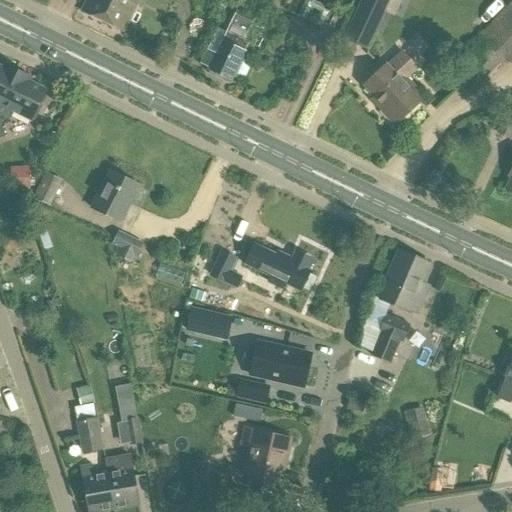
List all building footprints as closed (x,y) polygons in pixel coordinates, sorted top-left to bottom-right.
[(137,0),(86,0),(81,11),(122,31),(137,0)] [(207,49),(200,64),(208,68),(207,69),(209,70),(208,74),(222,81),(223,77),(232,81),(239,65),(242,67),(247,56),(243,54),(248,44),(243,41),(260,7),(243,0),(240,0),(230,22),(225,33),(217,28),(207,49)] [(362,0),(355,18),(377,29),(385,12),(390,0),(362,0)] [(473,90),(511,48),(511,1),(450,68),(473,90)] [(387,65),(364,87),(381,104),(378,107),(395,126),(425,98),(408,79),(418,69),(403,53),(388,66),(387,65)] [(0,120),(0,106),(17,72),(5,66),(3,69),(0,67),(0,120),(0,121),(0,120)] [(0,139),(5,137),(0,122),(0,121),(9,119),(13,111),(31,120),(32,117),(35,119),(42,106),(39,104),(46,91),(28,82),(30,79),(17,72),(0,106),(0,120),(0,121),(0,120),(0,139)] [(511,107),(509,107),(497,135),(509,140),(511,133),(511,107)] [(8,167),(10,192),(29,191),(28,166),(8,167)] [(138,186),(110,171),(92,207),(120,222),(138,186)] [(45,173),(33,198),(33,199),(51,207),(62,181),(45,173)] [(142,243),(118,231),(112,244),(118,246),(114,254),(131,262),(134,255),(136,256),(142,243)] [(276,256),(254,245),(245,265),(300,291),(309,272),(307,270),(312,260),(295,252),(292,259),(278,252),(276,256)] [(399,251),(378,299),(405,311),(410,313),(430,264),(399,251)] [(235,258),(222,252),(209,280),(220,285),(221,281),(223,282),(224,281),(236,287),(241,278),(229,272),(235,258)] [(187,328),(225,338),(230,317),(192,307),(187,328)] [(380,333),(375,345),(370,355),(391,364),(400,342),(402,343),(410,325),(386,315),(379,332),(380,333)] [(257,343),(250,375),(303,387),(310,355),(257,343)] [(511,364),(505,382),(498,399),(511,404),(511,364)] [(222,390),(225,376),(205,371),(202,386),(222,390)] [(240,381),(237,397),(265,403),(269,388),(240,381)] [(76,388),(80,405),(93,402),(89,385),(76,388)] [(233,417),(244,420),(247,408),(236,405),(233,417)] [(430,435),(422,406),(404,411),(412,440),(430,435)] [(96,418),(77,422),(82,454),(102,450),(96,418)] [(137,418),(125,420),(130,445),(141,443),(137,418)] [(290,440),(244,429),(240,446),(249,448),(243,474),(281,483),(290,440)] [(138,504),(132,469),(129,455),(105,460),(107,473),(114,509),(138,504)] [(107,473),(104,474),(93,476),(91,466),(81,468),(88,511),(95,511),(114,509),(107,473)] [(224,511),(231,477),(210,474),(203,511),(224,511)]
